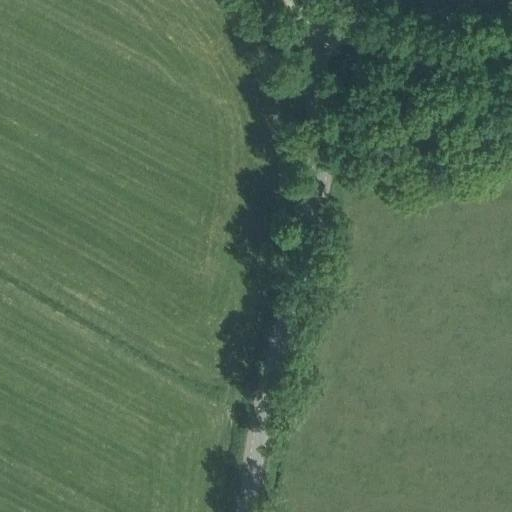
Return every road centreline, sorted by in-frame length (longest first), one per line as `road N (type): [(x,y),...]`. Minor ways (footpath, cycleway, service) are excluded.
road 1 (unclassified): [(249,511),(318,182),(312,86),(327,13)]
road 2 (unclassified): [(327,13),(428,43),(511,43)]
